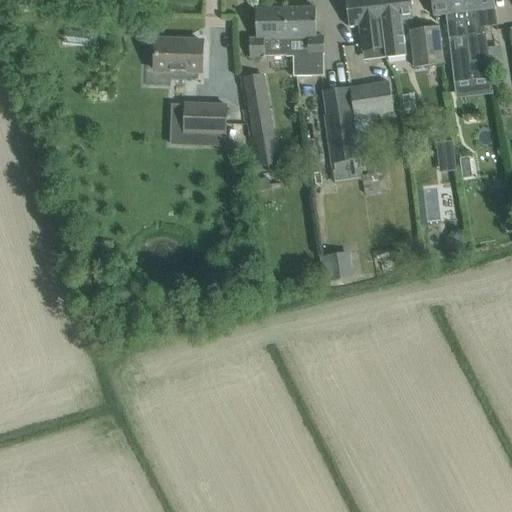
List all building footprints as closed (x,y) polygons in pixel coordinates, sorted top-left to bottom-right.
[(385,57),(381,23),(378,0),(345,0),(349,27),(363,25),(365,50),(384,48),(385,56),(384,56),(384,57),(385,57)] [(410,0),(378,0),(380,14),(381,23),(384,47),(384,49),(385,54),(385,57),(387,57),(406,54),(405,47),(402,20),(413,19),(410,0)] [(453,81),(472,79),(466,36),(467,36),(464,12),(464,13),(462,0),(430,0),(433,16),(444,15),(453,81)] [(466,36),(472,79),(490,76),(484,28),(479,29),(479,24),(496,21),(493,0),(462,0),(464,13),(464,12),(467,36),(466,36)] [(286,9),(286,57),(294,56),(294,77),(324,77),(324,56),(324,37),(316,37),(315,8),(286,9)] [(286,57),(286,9),(255,9),(256,39),(249,40),(250,58),(286,57)] [(427,65),(441,64),(436,29),(423,31),(427,65)] [(409,33),(414,67),(427,65),(423,31),(409,33)] [(155,71),(201,73),(202,42),(156,40),(155,71)] [(257,168),(279,163),(262,75),(244,79),(255,140),(252,141),(257,168)] [(388,83),(350,89),(355,119),(393,113),(388,83)] [(347,89),(323,92),(327,116),(325,116),(332,164),(334,182),(359,179),(358,175),(359,174),(357,160),(347,89)] [(184,104),(183,134),(199,135),(198,146),(224,147),(225,135),(226,136),(227,105),(184,104)] [(453,138),(435,139),(439,171),(456,169),(453,138)] [(321,173),(314,174),(315,185),(322,185),(321,173)] [(365,194),(381,192),(379,183),(378,183),(376,174),(363,176),(365,194)] [(268,178),(258,179),(259,192),(270,191),(268,178)] [(511,201),(503,203),(508,230),(511,229),(511,201)] [(456,234),(450,246),(462,252),(468,240),(456,234)] [(347,254),(321,257),(324,280),(350,277),(347,254)]
